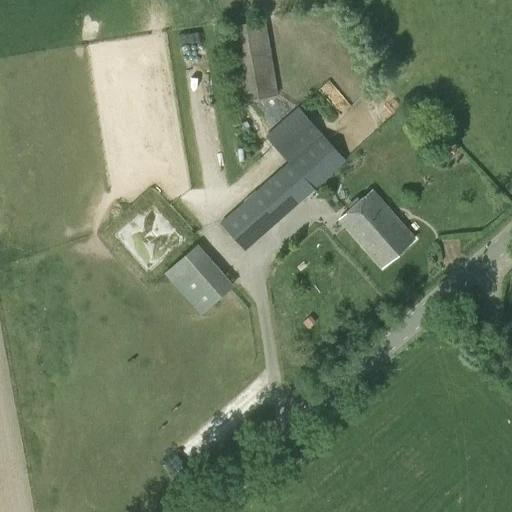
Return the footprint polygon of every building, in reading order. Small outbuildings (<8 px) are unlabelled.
[(238,103),(277,96),(265,21),(226,27),(238,103)] [(244,251),(346,163),(298,107),(265,135),(289,163),(220,222),(244,251)] [(439,125),(424,139),(443,161),(459,147),(439,125)] [(362,243),(392,217),(371,193),(341,220),(362,243)] [(392,217),(362,243),(382,267),(413,240),(392,217)] [(200,315),(232,286),(197,246),(165,274),(200,315)]
